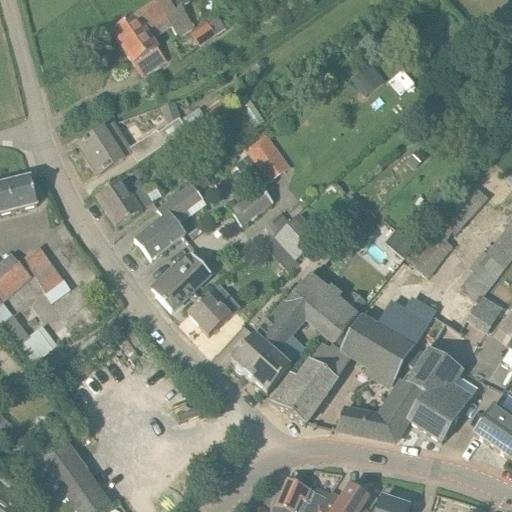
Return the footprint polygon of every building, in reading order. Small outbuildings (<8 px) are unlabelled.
[(139,75),(162,59),(157,51),(158,51),(148,35),(166,24),(177,42),(186,36),(188,39),(187,40),(196,52),(222,35),(215,25),(208,30),(206,27),(196,34),(186,19),(197,11),(188,0),(163,0),(112,35),(139,75)] [(372,64),(352,79),(365,97),(385,82),(372,64)] [(254,130),(264,122),(247,97),(236,104),(254,130)] [(205,120),(226,107),(222,100),(201,113),(205,120)] [(156,134),(129,151),(131,155),(130,156),(137,166),(186,133),(179,121),(157,135),(156,134)] [(122,161),(130,156),(131,155),(129,151),(113,127),(103,132),(103,130),(77,147),(96,179),(122,162),(122,161)] [(267,183),(287,168),(262,134),(242,148),(245,153),(267,183)] [(168,176),(196,158),(184,138),(155,155),(168,176)] [(257,190),(267,183),(245,153),(243,154),(247,159),(232,170),(243,184),(249,179),(257,190)] [(0,332),(31,369),(73,335),(66,325),(49,337),(43,329),(31,338),(13,317),(12,319),(9,314),(37,291),(30,282),(32,281),(10,256),(0,264),(0,217),(37,208),(30,180),(0,187),(0,332)] [(128,191),(121,180),(94,197),(116,230),(153,205),(139,184),(128,191)] [(191,188),(157,213),(163,222),(134,244),(150,264),(185,237),(178,227),(189,219),(183,211),(199,199),(191,188)] [(436,231),(449,244),(490,200),(477,188),(436,231)] [(228,214),(241,230),(273,206),(260,189),(228,214)] [(285,227),(272,239),(287,255),(294,262),(314,243),(293,220),(289,224),(285,227)] [(507,270),(511,262),(511,224),(488,255),(507,270)] [(272,239),(263,248),(277,264),(287,255),(272,239)] [(393,255),(401,262),(414,246),(406,239),(393,255)] [(52,303),(70,293),(42,247),(25,258),(52,303)] [(171,273),(151,291),(156,297),(155,298),(171,315),(210,278),(211,278),(191,257),(191,258),(189,256),(171,273)] [(332,348),(341,340),(358,318),(345,307),(339,302),(342,298),(331,288),(328,291),(310,276),(292,297),(284,306),(305,324),(332,348)] [(240,310),(219,288),(187,317),(208,340),(240,310)] [(427,352),(445,324),(433,317),(436,314),(427,309),(412,300),(406,312),(391,304),(378,328),(427,352)] [(500,316),(481,304),(479,303),(467,320),(489,334),(500,316)] [(305,324),(284,306),(281,306),(254,337),(255,339),(230,365),(252,385),(277,357),(293,339),(305,326),(305,324)] [(304,429),(337,383),(337,384),(351,364),(366,373),(363,379),(389,393),(404,369),(412,375),(427,352),(378,328),(361,318),(346,344),(341,340),(332,348),(332,349),(331,349),(329,350),(323,346),(310,365),(308,364),(296,381),(291,377),(270,406),(304,429)] [(252,385),(266,398),(291,370),(290,369),(306,351),(293,339),(277,357),(252,385)] [(427,352),(412,375),(406,386),(424,397),(406,424),(441,446),(471,400),(454,389),(463,376),(427,352)] [(395,444),(396,443),(406,424),(424,397),(406,386),(399,381),(375,418),(366,416),(343,412),(336,434),(362,439),(394,445),(395,444)] [(508,463),(511,456),(511,419),(494,407),(472,437),(508,463)] [(13,483),(27,496),(78,459),(67,444),(13,483)] [(275,510),(279,511),(320,511),(327,502),(287,484),(275,510)] [(327,502),(320,511),(363,511),(369,502),(349,490),(336,511),(335,511),(326,507),(329,503),(327,502)] [(17,511),(0,499),(0,511),(17,511)] [(381,501),(377,511),(407,511),(409,510),(381,501)]
